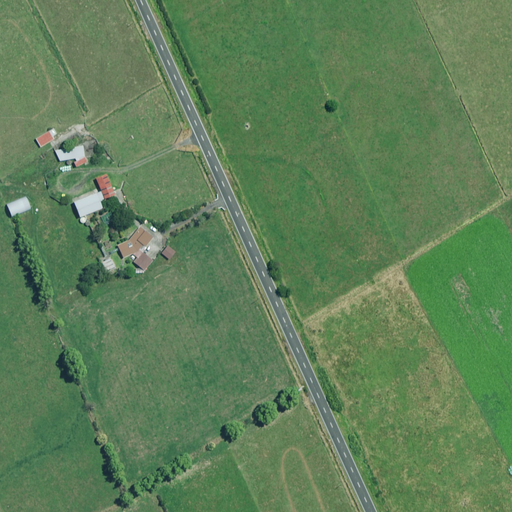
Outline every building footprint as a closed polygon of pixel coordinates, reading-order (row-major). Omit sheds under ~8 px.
[(57,134),(54,129),(36,139),(40,147),(53,140),(52,137),(57,134)] [(60,161),(75,158),(76,162),(74,162),(76,167),(88,164),(86,158),(85,158),(85,155),(83,146),(54,151),(60,161)] [(101,192),(105,200),(115,196),(107,174),(96,178),(101,192)] [(105,200),(101,192),(74,202),(80,217),(103,208),(102,204),(105,203),(104,200),(105,200)] [(32,209),(27,197),(7,205),(12,216),(32,209)] [(145,271),(153,260),(139,249),(142,246),(145,247),(153,237),(144,231),(139,227),(129,240),(118,246),(124,258),(129,256),(131,261),(140,267),(135,268),(136,274),(144,273),(145,271)] [(104,257),(108,255),(105,250),(111,247),(108,240),(99,244),(104,257)] [(176,252),(168,246),(162,254),(170,260),(176,252)] [(116,269),(111,258),(100,263),(105,274),(116,269)] [(86,269),(80,272),(87,286),(93,283),(86,269)]
